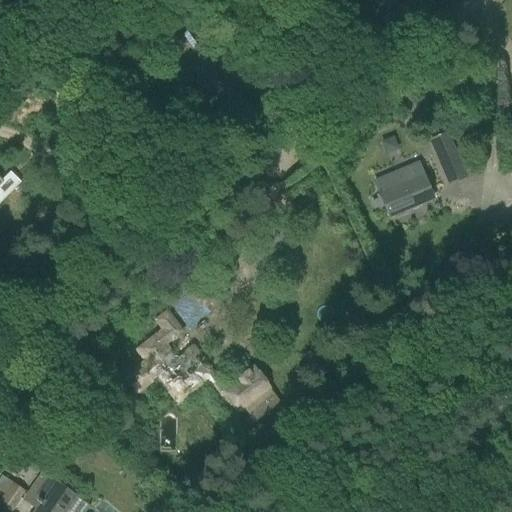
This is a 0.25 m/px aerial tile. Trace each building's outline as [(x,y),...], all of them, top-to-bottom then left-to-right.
[(192,47),(179,31),(169,39),(182,55),(192,47)] [(206,52),(188,66),(200,82),(194,87),(201,96),(214,112),(221,106),(238,93),(232,86),(218,68),(206,52)] [(445,186),(464,178),(445,132),(426,140),(445,186)] [(366,160),(377,154),(369,139),(357,146),(366,160)] [(374,195),(376,198),(379,197),(388,218),(431,200),(416,164),(373,182),(378,194),(374,195)] [(511,195),(511,167),(499,177),(511,195)] [(0,200),(1,201),(19,183),(9,172),(0,180),(0,200)] [(253,268),(260,278),(289,259),(282,249),(286,246),(279,236),(251,255),(257,265),(253,268)] [(124,377),(135,391),(154,376),(178,406),(205,385),(230,417),(242,408),(255,425),(280,405),(252,368),(233,382),(225,388),(210,369),(208,370),(191,347),(174,360),(162,344),(179,332),(177,329),(165,313),(155,321),(162,330),(136,351),(144,362),(124,377)] [(41,473),(27,493),(36,500),(36,501),(39,504),(33,511),(85,511),(89,507),(57,485),(41,473)] [(0,508),(5,511),(12,511),(24,492),(0,476),(0,508)]
